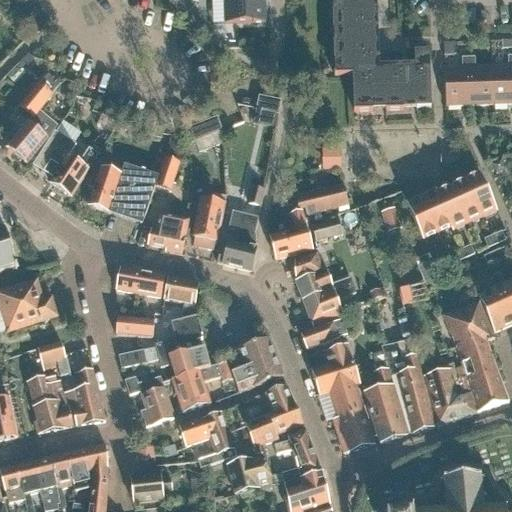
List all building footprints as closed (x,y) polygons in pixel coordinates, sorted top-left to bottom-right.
[(188,0),(183,0),(180,4),(188,13),(195,7),(188,0)] [(212,0),(213,26),(225,25),(266,24),(264,0),(212,0)] [(404,105),(417,104),(417,110),(431,110),(429,54),(415,54),(416,76),(403,77),(403,71),(384,72),(384,78),(372,78),(372,73),(370,73),(369,61),(374,61),(373,42),(369,42),(369,30),(373,30),(372,11),(368,11),(367,0),(331,0),(332,1),(339,1),(339,13),(332,13),(333,32),(340,32),(340,44),(333,44),(334,63),(335,63),(335,74),(335,77),(353,76),(354,114),(373,113),(373,106),(385,105),(385,112),(404,112),(404,105)] [(502,51),(511,50),(511,42),(502,42),(502,51)] [(454,44),(445,45),(445,56),(454,56),(454,44)] [(29,56),(18,66),(21,70),(25,66),(28,68),(34,61),(29,56)] [(494,107),(511,106),(511,57),(508,57),(509,69),(492,69),(494,107)] [(471,107),(469,59),(462,59),(463,70),(445,71),(447,108),(471,107)] [(494,107),(492,69),(476,70),(475,59),(469,59),(471,107),(494,107)] [(48,75),(39,86),(51,96),(60,85),(48,75)] [(32,165),(36,159),(33,156),(57,127),(39,113),(52,97),(51,96),(39,86),(38,86),(20,108),(33,119),(8,149),(26,165),(28,162),(32,165)] [(260,98),(257,111),(278,115),(281,103),(260,98)] [(216,119),(189,130),(189,131),(194,143),(198,154),(222,145),(221,132),(216,119)] [(37,159),(36,159),(32,165),(54,179),(50,185),(71,198),(99,155),(89,149),(78,165),(68,158),(76,146),(55,132),(37,159)] [(172,142),(165,161),(178,165),(185,146),(172,142)] [(336,151),(321,151),(322,170),(337,170),(336,151)] [(511,158),(493,167),(499,181),(511,175),(511,158)] [(165,161),(156,187),(169,192),(178,165),(165,161)] [(95,168),(88,188),(94,190),(88,207),(109,214),(108,214),(142,226),(158,178),(124,166),(122,171),(99,163),(95,168)] [(480,176),(466,183),(482,219),(497,213),(480,176)] [(451,189),(467,226),(482,219),(466,183),(451,189)] [(342,186),(295,197),(298,213),(304,212),(306,218),(348,208),(342,186)] [(251,189),(247,205),(260,208),(264,192),(251,189)] [(452,232),(467,226),(451,189),(438,195),(451,229),(452,232)] [(451,229),(438,195),(436,192),(435,192),(421,199),(437,235),(451,229)] [(195,240),(193,248),(212,252),(214,243),(219,244),(228,199),(215,196),(214,203),(202,200),(194,239),(195,240)] [(437,235),(421,199),(406,205),(423,242),(437,235)] [(394,211),(382,215),(388,234),(400,230),(394,211)] [(221,253),(218,265),(224,266),(223,267),(251,274),(256,252),(256,236),(254,235),(258,220),(232,213),(228,231),(239,234),(236,245),(229,244),(227,254),(221,253)] [(271,238),(270,238),(276,261),(312,251),(302,213),(290,216),(292,221),(269,227),(269,230),(271,238)] [(152,230),(149,247),(167,251),(166,254),(182,257),(189,222),(158,215),(155,231),(152,230)] [(337,220),(311,227),(315,244),(342,237),(337,220)] [(0,274),(16,269),(4,232),(0,233),(0,274)] [(502,233),(493,237),(496,245),(505,241),(502,233)] [(496,245),(493,237),(484,241),(488,249),(496,245)] [(470,247),(462,251),(465,259),(474,255),(470,247)] [(465,259),(462,251),(453,255),(456,263),(465,259)] [(492,255),(496,264),(506,260),(502,251),(492,255)] [(441,282),(437,273),(433,264),(430,255),(415,261),(426,288),(441,282)] [(496,264),(492,255),(484,258),(488,268),(496,264)] [(323,274),(320,266),(316,256),(295,264),(296,279),(294,280),(312,328),(342,316),(340,311),(341,310),(338,302),(356,295),(350,280),(332,287),(326,273),(323,274)] [(433,264),(437,273),(445,270),(441,261),(433,264)] [(120,270),(117,292),(161,300),(165,278),(120,270)] [(169,280),(165,302),(184,306),(181,321),(190,319),(190,318),(198,317),(198,308),(194,307),(198,285),(169,280)] [(0,308),(8,333),(56,318),(50,301),(42,304),(36,284),(0,294),(0,308)] [(494,335),(511,327),(511,313),(510,309),(511,307),(511,299),(506,286),(478,298),(494,335)] [(408,291),(400,293),(404,307),(412,305),(408,291)] [(383,292),(371,296),(374,303),(385,299),(383,292)] [(456,350),(460,364),(489,354),(486,345),(494,342),(478,303),(443,318),(456,350)] [(175,341),(155,347),(155,349),(159,362),(161,370),(172,367),(176,381),(195,377),(194,373),(199,372),(209,369),(210,369),(204,349),(200,351),(197,342),(202,340),(201,337),(202,337),(201,331),(198,322),(197,322),(196,318),(170,325),(175,341)] [(391,379),(389,379),(407,437),(435,430),(417,363),(420,363),(418,357),(416,357),(406,318),(397,320),(403,344),(382,350),(386,365),(387,365),(391,379)] [(117,319),(116,337),(153,338),(153,320),(117,319)] [(341,322),(301,337),(306,352),(346,336),(341,322)] [(245,370),(231,376),(239,396),(283,379),(268,341),(238,352),(245,370)] [(56,364),(66,361),(61,343),(37,350),(44,374),(57,370),(56,364)] [(346,349),(307,362),(320,399),(329,396),(337,421),(333,422),(344,457),(374,447),(354,388),(359,387),(346,349)] [(143,352),(119,358),(122,370),(146,365),(143,352)] [(507,405),(489,354),(460,364),(464,378),(466,383),(478,416),(507,405)] [(67,361),(66,361),(56,364),(57,370),(58,371),(69,368),(67,361)] [(195,377),(176,381),(172,382),(181,415),(210,406),(203,384),(217,381),(219,386),(232,383),(226,364),(210,369),(209,369),(199,372),(194,373),(195,377)] [(380,446),(407,437),(389,379),(385,365),(381,367),(380,365),(373,367),(375,375),(373,376),(378,391),(364,396),(377,439),(376,439),(377,442),(378,442),(380,446)] [(58,371),(60,379),(71,376),(69,368),(58,371)] [(80,392),(73,393),(77,409),(100,404),(92,372),(77,376),(80,392)] [(449,372),(424,380),(437,429),(477,417),(465,383),(464,380),(461,380),(452,383),(449,372)] [(135,380),(125,383),(130,398),(139,394),(145,412),(140,414),(145,430),(179,418),(174,404),(169,405),(160,379),(137,386),(135,380)] [(69,414),(68,415),(63,396),(61,383),(45,388),(43,380),(27,385),(37,424),(33,425),(37,436),(73,429),(69,414)] [(303,428),(287,387),(256,399),(263,418),(268,416),(276,437),(277,438),(303,428)] [(68,415),(69,414),(73,414),(76,429),(104,424),(100,404),(77,409),(73,393),(63,396),(68,415)] [(0,443),(17,440),(9,400),(0,401),(0,443)] [(246,413),(237,417),(241,427),(245,425),(250,423),(246,413)] [(216,457),(197,463),(200,472),(219,465),(237,459),(220,415),(202,421),(209,440),(216,457)] [(250,423),(245,425),(249,438),(232,445),(236,454),(262,447),(278,442),(277,438),(276,437),(268,416),(263,418),(250,423)] [(209,440),(202,421),(179,430),(186,449),(209,440)] [(289,444),(274,448),(277,458),(293,453),(298,471),(282,476),(284,485),(302,480),(301,479),(320,473),(305,434),(287,439),(289,444)] [(174,447),(163,451),(165,459),(177,456),(175,450),(174,447)] [(262,447),(236,454),(238,460),(254,456),(254,457),(264,455),(262,447)] [(90,503),(106,504),(108,481),(105,448),(89,451),(93,469),(88,470),(92,489),(91,491),(90,503)] [(152,450),(137,453),(140,463),(154,460),(152,450)] [(73,486),(73,489),(75,495),(85,492),(91,491),(92,489),(88,470),(93,469),(89,451),(66,457),(73,486)] [(62,492),(73,489),(73,486),(66,457),(49,460),(57,490),(58,497),(60,506),(58,507),(59,511),(66,509),(62,492)] [(32,464),(40,494),(43,511),(58,511),(59,511),(58,507),(60,506),(58,497),(49,460),(32,464)] [(259,492),(272,488),(270,481),(271,480),(267,465),(262,466),(261,460),(228,468),(235,497),(258,491),(259,492)] [(33,511),(30,496),(40,494),(32,464),(16,468),(24,502),(26,511),(33,511)] [(24,502),(16,468),(0,471),(0,476),(9,505),(24,502)] [(314,511),(330,508),(322,474),(282,486),(289,511),(314,511)] [(506,511),(506,508),(483,509),(482,498),(485,498),(485,495),(481,495),(480,483),(484,482),(484,480),(481,480),(480,477),(472,477),(472,474),(470,474),(470,477),(454,478),(454,475),(451,475),(451,479),(443,479),(443,482),(440,482),(440,485),(443,485),(445,511),(436,511),(506,511)] [(201,476),(191,477),(192,491),(202,490),(201,476)] [(160,478),(131,481),(133,505),(163,502),(162,494),(172,493),(171,483),(161,484),(160,478)] [(105,511),(106,504),(90,503),(88,511),(105,511)]
